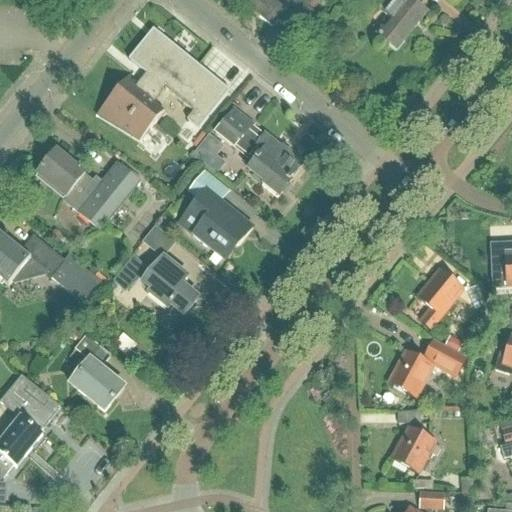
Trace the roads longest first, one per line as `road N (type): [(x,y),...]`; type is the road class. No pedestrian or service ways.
road 1 (unclassified): [(185,511),(197,442),(421,169)]
road 2 (residential): [(421,169),(380,169),(178,0)]
road 3 (residential): [(0,137),(113,0)]
road 4 (residential): [(354,511),(350,341)]
road 5 (unclassified): [(421,169),(511,57)]
